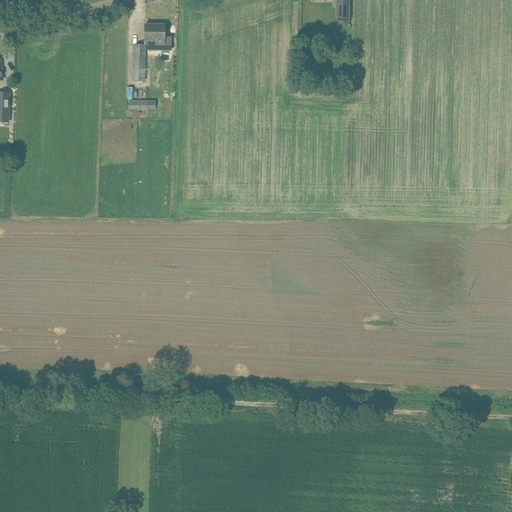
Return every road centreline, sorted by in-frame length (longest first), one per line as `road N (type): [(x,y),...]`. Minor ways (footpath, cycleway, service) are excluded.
road 1 (track): [(0,390),(511,416)]
road 2 (residential): [(0,28),(135,0)]
